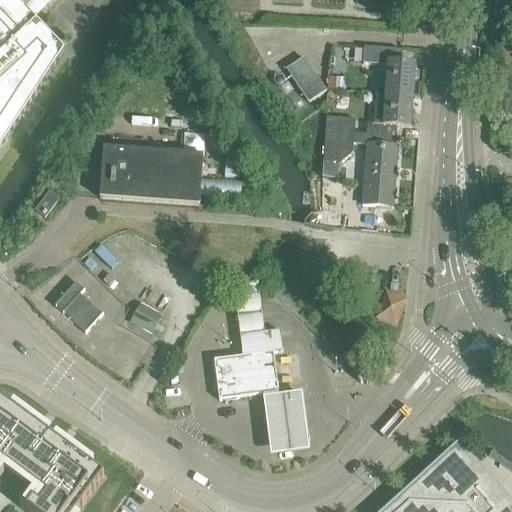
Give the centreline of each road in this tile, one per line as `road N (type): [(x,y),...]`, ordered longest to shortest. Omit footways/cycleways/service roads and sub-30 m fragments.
road 1 (tertiary): [(0,342),(217,485),(277,502),(337,479),(445,351),(474,329)]
road 2 (tertiary): [(462,91),(449,113),(445,219),(455,288),(474,329)]
road 3 (tertiary): [(502,302),(476,227),(462,91)]
